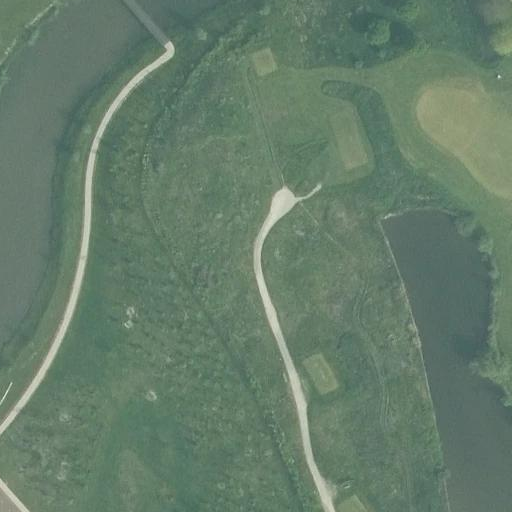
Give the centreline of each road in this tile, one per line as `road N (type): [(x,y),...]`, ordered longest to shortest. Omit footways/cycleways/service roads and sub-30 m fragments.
road 1 (primary): [(291,511),(264,334),(182,0)]
road 2 (primary): [(134,0),(219,361),(243,511)]
